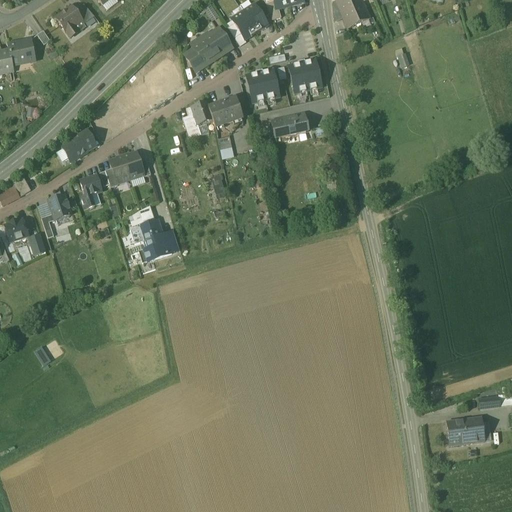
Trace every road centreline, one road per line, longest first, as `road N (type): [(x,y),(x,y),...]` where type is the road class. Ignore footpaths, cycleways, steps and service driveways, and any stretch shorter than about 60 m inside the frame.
road 1 (tertiary): [(321,0),(397,343),(421,511)]
road 2 (residential): [(321,0),(58,182),(0,213)]
road 3 (secondary): [(185,0),(0,174)]
